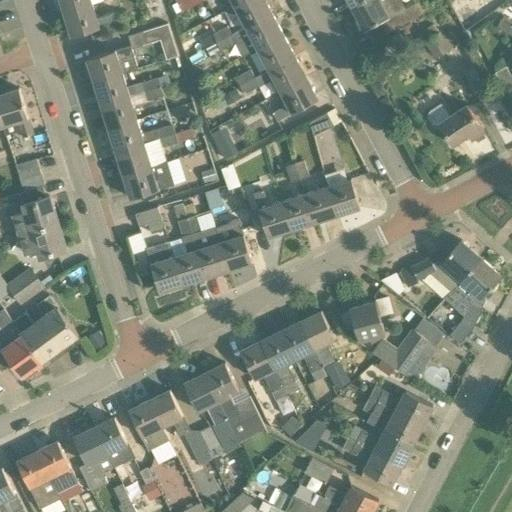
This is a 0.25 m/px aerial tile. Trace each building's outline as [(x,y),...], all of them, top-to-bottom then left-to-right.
[(59,0),(64,14),(92,5),(90,0),(59,0)] [(175,0),(182,12),(204,0),(175,0)] [(272,14),(264,0),(246,0),(234,6),(241,19),(212,34),(217,43),(272,14)] [(365,31),(380,23),(386,34),(422,15),(416,5),(404,11),(397,0),(364,0),(352,7),(365,31)] [(454,0),(452,1),(464,22),(503,0),(454,0)] [(92,5),(64,14),(71,37),(115,23),(112,14),(97,19),(92,5)] [(257,49),(283,35),(272,14),(217,43),(221,51),(236,43),(243,57),(257,49)] [(511,22),(503,17),(497,28),(511,36),(511,22)] [(168,24),(138,33),(142,46),(160,40),(166,60),(178,56),(168,24)] [(450,50),(440,32),(424,42),(435,59),(450,50)] [(295,57),(283,35),(257,49),(269,71),(295,57)] [(138,69),(134,55),(131,46),(87,59),(94,83),(122,74),(138,69)] [(295,57),(269,71),(255,78),(240,86),(244,94),(273,79),(280,92),(306,78),(295,57)] [(495,73),(497,75),(506,93),(511,89),(511,78),(506,67),(495,73)] [(240,86),(255,78),(251,70),(236,78),(240,86)] [(122,74),(94,83),(101,106),(130,97),(145,92),(142,83),(127,88),(122,74)] [(142,83),(145,92),(161,87),(158,78),(142,83)] [(318,100),(306,78),(280,92),(287,105),(273,113),(277,122),(318,100)] [(161,87),(145,92),(147,101),(164,96),(161,87)] [(18,122),(20,130),(23,138),(33,135),(19,89),(0,94),(0,118),(3,127),(18,122)] [(137,120),(130,97),(101,106),(108,129),(137,120)] [(484,132),(473,115),(467,106),(450,116),(442,103),(429,111),(426,117),(431,125),(438,125),(452,146),(468,135),(471,140),(484,132)] [(314,136),(334,126),(327,114),(309,123),(314,136)] [(108,129),(116,153),(144,144),(137,120),(108,129)] [(156,129),(159,139),(176,134),(173,124),(156,129)] [(227,128),(215,133),(225,157),(237,152),(227,128)] [(176,134),(159,139),(162,148),(178,143),(178,142),(194,137),(191,129),(176,134)] [(159,139),(144,144),(116,153),(123,176),(166,162),(162,148),(159,139)] [(20,179),(40,172),(36,160),(16,166),(20,179)] [(295,164),(300,180),(309,177),(304,161),(295,164)] [(167,162),(166,162),(123,176),(130,199),(174,185),(167,162)] [(241,186),(233,164),(221,168),(228,186),(229,190),(241,186)] [(291,183),(300,180),(295,164),(286,167),(291,183)] [(24,191),(45,184),(40,172),(20,179),(24,191)] [(328,187),(337,216),(360,208),(351,180),(328,187)] [(14,217),(20,235),(58,223),(50,197),(46,198),(42,186),(45,185),(45,184),(24,191),(24,192),(20,194),(26,213),(14,217)] [(314,223),(337,216),(328,187),(305,195),(314,223)] [(268,238),(291,230),(282,202),(268,206),(263,191),(254,194),(268,238)] [(291,230),(314,223),(305,195),(282,202),(291,230)] [(170,242),(183,285),(206,278),(187,218),(183,204),(173,207),(183,238),(170,242)] [(139,227),(149,224),(152,234),(165,230),(158,207),(135,215),(139,227)] [(229,271),(216,228),(215,227),(202,231),(197,215),(187,218),(206,278),(229,271)] [(216,228),(229,271),(252,264),(239,219),(229,222),(230,224),(216,228)] [(66,249),(58,223),(20,235),(25,253),(37,250),(40,258),(66,249)] [(431,274),(451,291),(481,258),(461,241),(440,263),(441,263),(434,266),(430,258),(412,267),(411,266),(400,272),(408,288),(419,283),(418,280),(431,274)] [(170,242),(165,244),(146,250),(159,292),(183,285),(170,242)] [(464,316),(461,322),(449,335),(461,344),(473,329),(483,311),(478,309),(482,298),(481,298),(501,276),(481,258),(451,291),(452,292),(445,299),(464,316)] [(20,304),(43,287),(31,269),(7,286),(20,304)] [(396,274),(381,281),(398,295),(404,291),(396,274)] [(25,313),(12,323),(41,363),(56,352),(62,346),(65,344),(73,340),(78,336),(50,296),(37,306),(45,316),(33,324),(25,313)] [(390,348),(380,341),(378,336),(385,335),(375,300),(349,307),(359,343),(405,375),(418,357),(425,361),(436,347),(434,346),(412,329),(410,328),(393,351),(390,348)] [(4,306),(0,309),(0,330),(15,320),(4,306)] [(301,322),(323,366),(334,361),(325,344),(335,339),(321,312),(301,322)] [(443,334),(420,318),(412,329),(434,346),(443,334)] [(281,331),(294,359),(303,355),(316,380),(327,375),(327,374),(323,366),(301,322),(281,331)] [(22,377),(41,363),(12,323),(0,331),(0,346),(11,361),(22,377)] [(261,341),(283,386),(287,394),(298,389),(286,363),(294,359),(281,331),(261,341)] [(287,394),(283,386),(261,341),(240,351),(254,379),(263,374),(276,400),(287,394)] [(250,398),(234,405),(229,396),(239,391),(225,364),(205,374),(227,419),(231,429),(258,416),(250,398)] [(207,407),(216,424),(227,419),(205,374),(184,384),(198,411),(207,407)] [(433,406),(415,397),(406,392),(401,401),(375,387),(369,398),(422,426),(433,406)] [(170,391),(149,401),(162,427),(173,421),(180,435),(190,431),(170,391)] [(367,422),(385,432),(412,446),(422,426),(369,398),(363,409),(372,414),(367,422)] [(149,451),(158,446),(169,441),(162,427),(149,401),(129,411),(149,451)] [(314,449),(328,424),(313,416),(300,441),(314,449)] [(94,428),(107,454),(114,468),(134,458),(115,418),(94,428)] [(199,432),(208,451),(212,460),(224,454),(210,426),(199,432)] [(348,437),(357,442),(402,465),(412,446),(385,432),(380,440),(354,426),(348,437)] [(74,438),(82,456),(86,464),(79,467),(91,492),(108,484),(103,474),(114,468),(107,454),(94,428),(74,438)] [(343,448),(352,453),(369,462),(364,471),(391,486),(402,465),(357,442),(348,437),(343,448)] [(37,452),(50,478),(58,493),(78,483),(58,442),(37,452)] [(212,460),(208,451),(195,457),(200,466),(212,460)] [(17,462),(36,502),(40,509),(60,498),(57,494),(58,493),(50,478),(37,452),(17,462)] [(312,458),(305,474),(325,484),(333,469),(312,458)] [(139,471),(145,484),(154,480),(148,467),(139,471)] [(2,469),(0,470),(0,502),(6,499),(11,511),(23,511),(22,509),(2,469)] [(121,505),(130,501),(122,484),(113,488),(121,505)] [(329,487),(324,498),(351,511),(372,511),(379,501),(351,486),(347,496),(329,487)] [(351,511),(324,498),(323,499),(319,496),(314,505),(294,495),(284,511),(351,511)]
